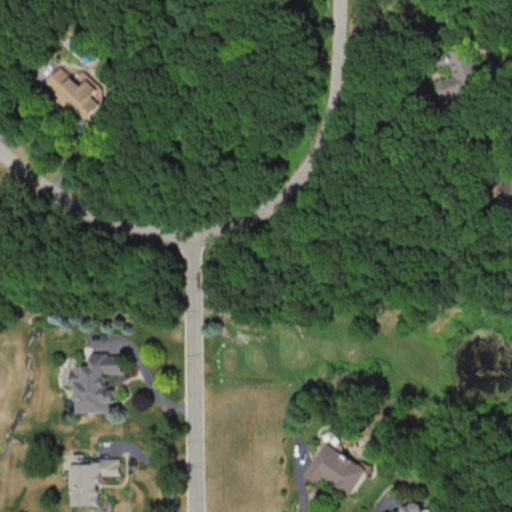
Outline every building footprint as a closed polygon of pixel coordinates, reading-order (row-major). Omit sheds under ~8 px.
[(435,80),(441,99),(483,86),(474,55),(463,59),(459,48),(446,52),(453,75),(435,80)] [(45,83),(82,121),(107,97),(88,78),(82,84),(63,65),(45,83)] [(511,180),(502,180),(501,201),(511,202),(511,180)] [(74,345),(130,344),(131,413),(76,414),(74,345)] [(319,440),(369,467),(352,498),(299,477),(319,440)] [(69,445),(129,446),(129,506),(68,504),(69,445)] [(385,511),(385,507),(428,499),(431,511),(385,511)]
